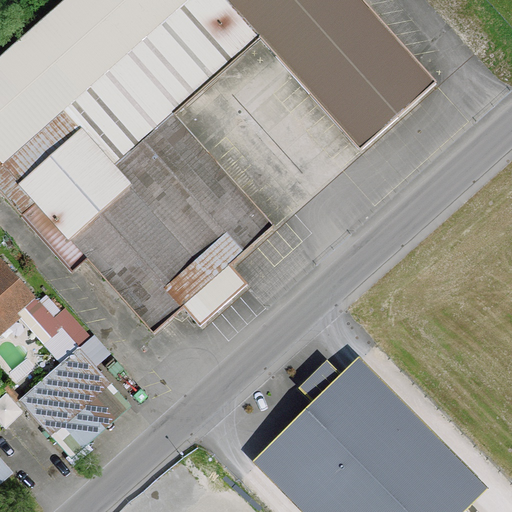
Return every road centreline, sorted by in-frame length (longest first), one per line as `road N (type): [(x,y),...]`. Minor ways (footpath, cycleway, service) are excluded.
road 1 (tertiary): [(511,130),(79,511)]
road 2 (unknown): [(228,98),(368,256)]
